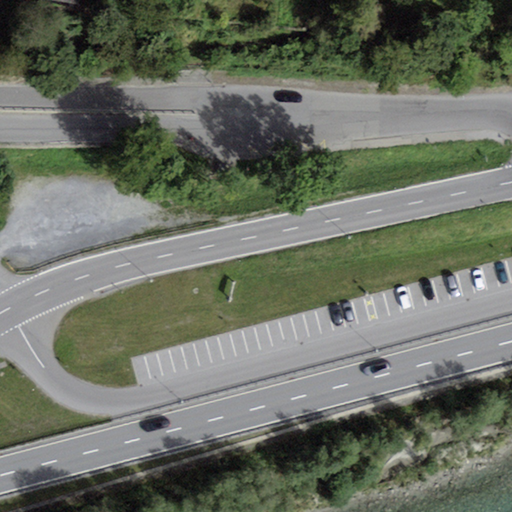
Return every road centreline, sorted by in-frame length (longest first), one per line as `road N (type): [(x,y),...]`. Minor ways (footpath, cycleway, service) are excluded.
road 1 (residential): [(7,308),(61,387),(108,401),(146,400),(511,302)]
road 2 (primary): [(511,342),(0,475)]
road 3 (tertiary): [(7,308),(146,257),(511,182)]
road 4 (residential): [(270,116),(225,103),(0,95)]
road 5 (tertiary): [(270,116),(191,129),(0,129)]
road 6 (tertiary): [(511,113),(270,116)]
